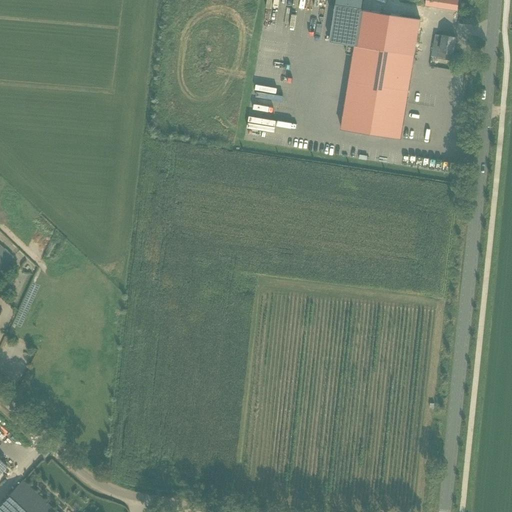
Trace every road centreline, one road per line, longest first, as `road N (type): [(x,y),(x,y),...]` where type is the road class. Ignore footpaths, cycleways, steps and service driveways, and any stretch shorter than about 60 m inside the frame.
road 1 (tertiary): [(446,511),(494,0)]
road 2 (unclassified): [(212,511),(115,496),(75,471),(0,397)]
